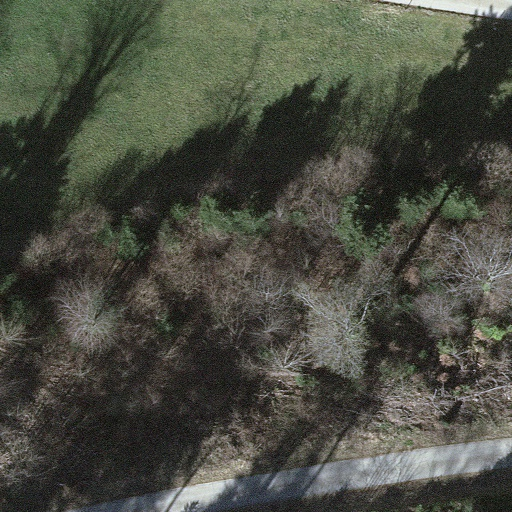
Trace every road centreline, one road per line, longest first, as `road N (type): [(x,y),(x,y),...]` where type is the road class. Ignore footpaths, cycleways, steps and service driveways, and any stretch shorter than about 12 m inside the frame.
road 1 (unclassified): [(511,452),(328,475),(140,511)]
road 2 (track): [(511,17),(387,0)]
